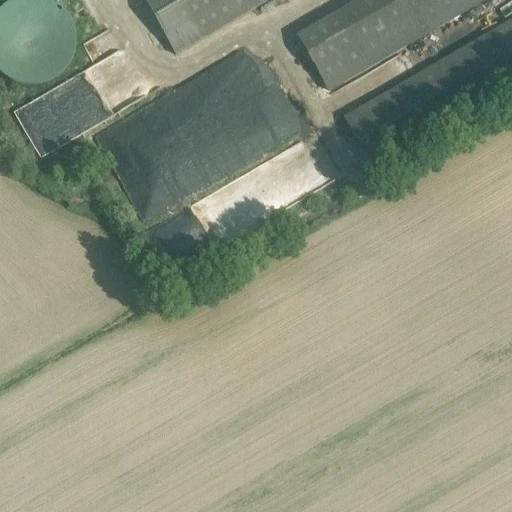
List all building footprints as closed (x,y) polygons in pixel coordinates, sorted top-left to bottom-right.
[(72,61),(74,54),(76,47),(75,39),(74,32),(71,24),(67,18),(62,12),(56,7),(49,3),(42,1),(36,0),(26,0),(19,1),(12,4),(6,8),(0,12),(0,74),(5,79),(11,83),(17,86),(24,87),(32,88),(39,87),(46,85),(53,82),(59,78),(64,73),(69,68),(72,61)] [(143,0),(176,55),(271,0),(143,0)] [(347,0),(292,27),(332,109),(352,99),(355,106),(415,76),(400,46),(492,0),(347,0)] [(511,21),(344,118),(370,163),(511,80),(511,21)] [(118,174),(210,121),(189,85),(97,137),(118,174)] [(127,89),(98,108),(106,120),(135,100),(127,89)]
